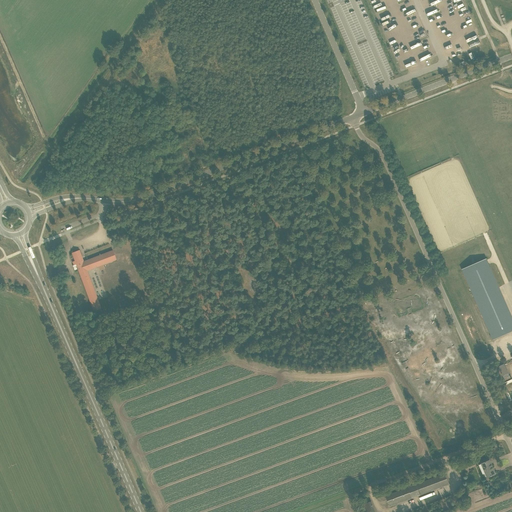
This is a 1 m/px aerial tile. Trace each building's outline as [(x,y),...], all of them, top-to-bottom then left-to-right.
[(116,260),(113,250),(86,261),(84,262),(79,250),(72,253),(78,269),(77,270),(78,270),(93,311),(95,311),(95,312),(99,311),(98,310),(101,308),(87,271),(89,270),(90,270),(116,260)] [(511,317),(486,259),(461,270),(492,339),(511,330),(511,317)] [(489,460),(481,464),(487,478),(495,474),(489,460)] [(445,474),(385,496),(389,507),(449,484),(445,474)] [(374,511),(371,501),(363,504),(365,511),(374,511)]
